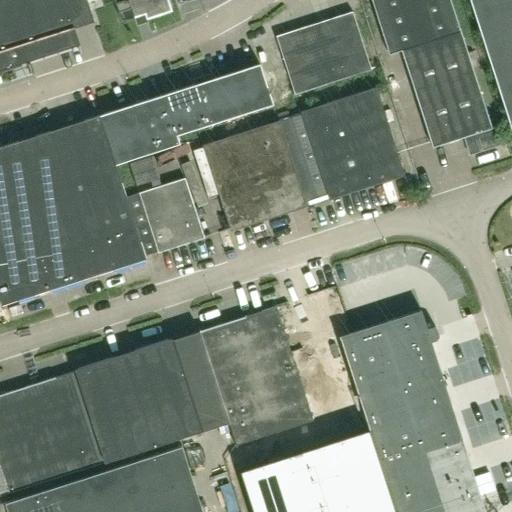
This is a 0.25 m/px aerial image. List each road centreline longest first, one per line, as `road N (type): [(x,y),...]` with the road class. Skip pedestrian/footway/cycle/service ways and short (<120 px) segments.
road 1 (unclassified): [(0,348),(467,197)]
road 2 (unclassified): [(254,0),(136,64),(0,106)]
road 3 (unclassified): [(511,339),(467,197)]
